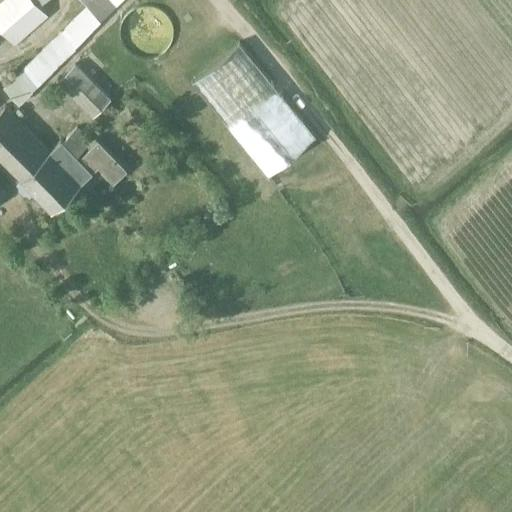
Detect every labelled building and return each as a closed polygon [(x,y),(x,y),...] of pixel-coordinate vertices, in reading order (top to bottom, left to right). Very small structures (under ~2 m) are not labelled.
[(3,0),(0,3),(0,25),(16,43),(48,14),(35,0),(3,0)] [(102,18),(120,0),(84,0),(87,3),(5,88),(20,103),(103,19),(102,18)] [(175,30),(175,29),(174,24),(172,20),(170,16),(167,12),(163,9),(160,8),(154,6),(150,6),(141,9),(138,11),(135,14),(130,22),(129,30),(130,34),(131,39),(136,45),(142,50),(146,51),(150,52),(157,51),(160,50),(164,48),(168,45),(172,39),(174,34),(175,30)] [(192,80),(268,174),(316,135),(240,42),(192,80)] [(76,62),(58,81),(94,116),(112,97),(93,79),(78,65),(76,62)] [(74,153),(62,140),(51,151),(6,105),(0,110),(0,157),(18,176),(14,180),(18,184),(17,187),(24,194),(27,193),(30,196),(34,192),(53,211),(75,189),(57,170),(74,153)] [(78,125),(62,140),(74,153),(57,170),(75,189),(98,166),(115,182),(128,169),(96,136),(92,141),(78,125)]
